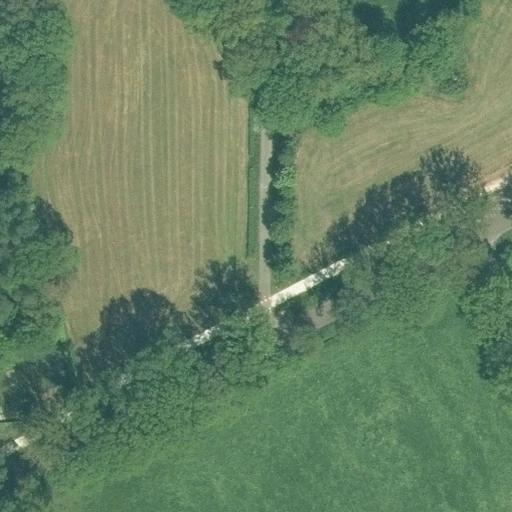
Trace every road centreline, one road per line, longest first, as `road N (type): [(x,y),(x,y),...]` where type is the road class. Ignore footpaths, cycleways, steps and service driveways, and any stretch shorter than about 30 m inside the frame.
road 1 (tertiary): [(0,485),(278,341)]
road 2 (residential): [(278,341),(264,306),(268,38)]
road 3 (tertiary): [(278,341),(473,236)]
